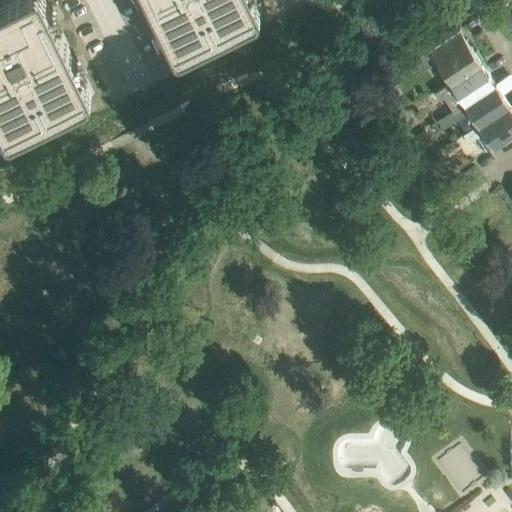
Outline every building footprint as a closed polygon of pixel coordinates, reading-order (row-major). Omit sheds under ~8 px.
[(0,115),(3,122),(11,118),(17,130),(85,96),(79,85),(86,81),(46,0),(18,0),(13,3),(12,4),(11,6),(12,7),(12,9),(17,20),(8,24),(0,28),(0,115)] [(153,0),(173,39),(180,35),(186,47),(254,13),(248,2),(252,0),(153,0)] [(511,7),(502,15),(509,26),(511,24),(511,7)] [(437,58),(451,79),(451,80),(482,59),(460,27),(410,60),(417,71),(437,58)] [(445,95),(454,108),(465,101),(466,101),(496,81),(482,59),(451,80),(451,79),(436,90),(441,97),(445,95)] [(471,109),(479,122),(480,122),(510,102),(496,81),(466,101),(465,101),(454,108),(450,111),(455,119),(471,109)] [(441,97),(436,90),(429,94),(434,102),(441,97)] [(480,122),(479,122),(464,132),(469,140),(485,130),(494,145),(511,132),(511,104),(510,102),(480,122)] [(398,121),(403,130),(414,124),(408,114),(398,121)] [(415,139),(422,149),(432,142),(425,131),(415,139)] [(431,160),(437,171),(446,166),(440,154),(431,160)] [(283,511),(274,499),(260,509),(261,511),(283,511)]
